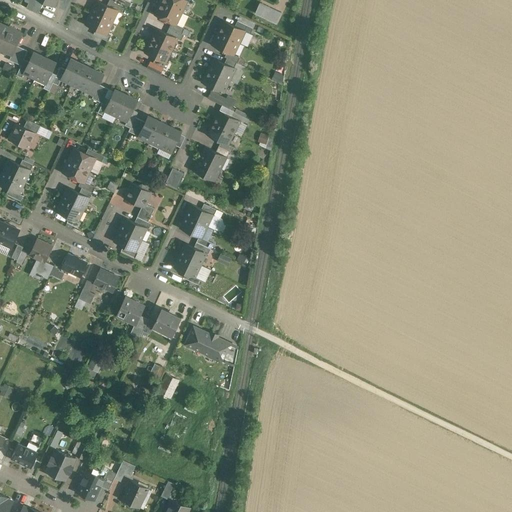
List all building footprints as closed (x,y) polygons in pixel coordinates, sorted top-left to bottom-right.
[(42,0),(25,0),(25,1),(29,3),(41,8),(44,1),(42,0)] [(120,5),(110,0),(109,0),(107,5),(117,10),(122,12),(125,6),(120,4),(120,5)] [(187,0),(186,0),(162,0),(161,3),(181,12),(187,0)] [(107,5),(97,1),(92,12),(112,22),(117,10),(107,5)] [(281,12),(260,2),(255,13),(276,23),(281,12)] [(41,8),(29,3),(26,7),(39,13),(41,8)] [(181,12),(161,3),(155,14),(172,22),(175,24),(176,24),(181,12)] [(112,22),(92,12),(86,24),(96,29),(106,33),(112,22)] [(235,26),(224,21),(219,33),(239,42),(244,30),(235,26)] [(253,28),(237,21),(235,26),(244,30),(250,33),(253,28)] [(185,28),(176,24),(175,24),(172,22),(169,27),(182,33),(185,28)] [(9,27),(2,23),(0,27),(0,47),(1,48),(0,49),(0,50),(6,53),(7,51),(12,53),(16,45),(22,33),(15,30),(16,28),(10,25),(9,27)] [(182,33),(169,27),(167,33),(177,38),(181,40),(184,34),(182,33)] [(167,33),(157,28),(151,40),(171,49),(177,38),(167,33)] [(106,33),(96,29),(93,34),(108,41),(111,35),(106,33)] [(239,42),(219,33),(213,45),(227,51),(233,54),(239,42)] [(171,49),(151,40),(146,52),(156,56),(166,61),(171,49)] [(16,45),(12,53),(9,59),(15,62),(22,48),(16,45)] [(22,48),(15,62),(21,65),(24,59),(28,50),(22,48)] [(240,57),(233,54),(227,51),(225,57),(227,58),(238,63),(240,57)] [(29,61),(24,72),(35,77),(45,57),(34,52),(29,61)] [(169,63),(166,61),(156,56),(153,62),(163,67),(166,68),(169,63)] [(45,57),(35,77),(46,82),(47,82),(51,72),(56,62),(45,57)] [(66,69),(61,78),(62,78),(73,83),(82,63),(71,58),(66,69)] [(224,63),(214,58),(209,70),(229,79),(234,68),(224,63)] [(238,63),(227,58),(224,63),(234,68),(235,68),(238,63)] [(29,61),(24,59),(21,65),(17,75),(22,77),(24,72),(29,61)] [(163,67),(153,62),(150,68),(160,73),(163,67)] [(82,63),(73,83),(83,88),(93,69),(82,63)] [(57,74),(53,82),(58,85),(62,78),(61,78),(66,69),(60,67),(57,74)] [(93,69),(83,88),(94,94),(99,84),(104,74),(93,69)] [(229,79),(209,70),(203,82),(223,91),(229,79)] [(51,72),(47,82),(46,82),(44,88),(49,90),(53,82),(57,74),(51,72)] [(99,84),(94,94),(92,98),(97,100),(104,86),(99,84)] [(104,86),(97,100),(102,102),(105,96),(109,89),(104,86)] [(110,99),(106,109),(117,115),(126,94),(115,89),(110,99)] [(126,94),(117,115),(128,120),(133,109),(137,99),(126,94)] [(102,102),(98,112),(103,115),(106,109),(110,99),(105,96),(102,102)] [(133,109),(128,120),(125,125),(131,127),(136,117),(138,112),(133,109)] [(231,116),(219,110),(214,122),(233,132),(239,120),(231,116)] [(250,118),(233,110),(231,116),(239,120),(247,124),(250,118)] [(145,121),(139,135),(150,141),(159,121),(148,116),(145,121)] [(136,117),(131,127),(129,131),(134,133),(141,119),(136,117)] [(40,125),(27,119),(23,127),(35,133),(34,133),(36,134),(40,125)] [(141,119),(134,133),(139,135),(145,121),(141,119)] [(159,121),(150,141),(161,146),(170,126),(159,121)] [(233,132),(214,122),(208,133),(221,140),(228,143),(233,132)] [(23,127),(16,124),(10,139),(28,147),(34,133),(35,133),(23,127)] [(170,126),(161,146),(172,151),(175,144),(180,133),(181,131),(170,126)] [(186,136),(180,133),(175,144),(180,147),(186,136)] [(268,145),(268,141),(272,141),(273,135),(261,133),(259,144),(268,145)] [(228,143),(221,140),(219,146),(230,151),(231,152),(234,146),(228,143)] [(216,151),(206,146),(200,158),(220,167),(226,156),(216,151)] [(230,151),(219,146),(216,151),(226,156),(227,157),(230,151)] [(86,153),(75,148),(69,160),(89,169),(95,158),(86,153)] [(104,155),(88,148),(86,153),(95,158),(102,161),(104,155)] [(220,167),(200,158),(195,169),(214,179),(220,167)] [(33,164),(23,159),(20,165),(30,169),(31,170),(33,164)] [(20,165),(10,160),(4,172),(24,181),(30,169),(20,165)] [(89,169),(69,160),(64,172),(81,180),(84,181),(89,169)] [(185,173),(173,167),(166,182),(177,188),(185,173)] [(24,181),(4,172),(0,179),(0,184),(9,188),(18,193),(24,181)] [(96,186),(84,181),(81,180),(78,185),(82,187),(93,192),(96,186)] [(142,184),(140,185),(139,186),(133,183),(126,197),(142,205),(144,206),(145,203),(151,191),(147,190),(148,189),(147,186),(142,184)] [(79,192),(69,187),(63,199),(83,209),(89,197),(79,192)] [(93,192),(82,187),(79,192),(89,197),(90,198),(93,192)] [(18,193),(9,188),(6,194),(21,201),(23,195),(18,193)] [(83,209),(63,199),(57,211),(70,217),(77,220),(83,209)] [(155,207),(145,203),(144,206),(142,205),(137,216),(148,221),(155,207)] [(219,210),(204,203),(202,208),(212,213),(216,215),(219,210)] [(202,208),(192,204),(187,216),(207,225),(212,213),(202,208)] [(148,221),(137,216),(135,221),(146,227),(149,228),(152,223),(148,221)] [(207,225),(187,216),(181,227),(199,236),(201,237),(207,225)] [(80,222),(77,220),(70,217),(67,222),(73,225),(78,227),(80,222)] [(135,221),(126,217),(121,229),(141,239),(146,227),(135,221)] [(19,230),(5,223),(6,223),(5,223),(0,234),(0,243),(11,248),(19,230)] [(141,239),(121,229),(115,241),(124,245),(135,251),(141,239)] [(214,243),(201,237),(199,236),(197,241),(211,248),(214,243)] [(52,246),(37,238),(30,254),(37,258),(31,271),(42,277),(43,276),(42,276),(48,263),(45,262),(45,261),(52,246)] [(211,248),(197,241),(194,247),(206,252),(208,254),(211,248)] [(194,247),(186,243),(181,255),(200,264),(206,252),(194,247)] [(18,244),(12,257),(17,259),(22,250),(23,246),(18,244)] [(135,251),(124,245),(121,251),(136,257),(138,252),(135,251)] [(28,253),(22,250),(17,259),(17,261),(23,264),(28,253)] [(86,263),(68,254),(61,269),(79,277),(86,263)] [(200,264),(181,255),(175,267),(186,272),(195,276),(200,264)] [(48,263),(42,276),(43,276),(48,279),(54,265),(45,261),(45,262),(48,263)] [(59,270),(54,268),(50,275),(56,277),(59,270)] [(119,277),(100,268),(93,283),(112,291),(119,277)] [(195,276),(186,272),(183,277),(198,284),(201,279),(195,276)] [(90,291),(93,283),(87,280),(83,288),(90,291)] [(95,294),(90,291),(83,288),(79,298),(86,301),(90,303),(95,294)] [(145,305),(126,296),(117,314),(135,323),(136,323),(140,315),(145,305)] [(86,301),(79,298),(75,307),(82,310),(86,301)] [(181,318),(162,308),(155,321),(152,326),(153,327),(172,336),(181,318)] [(140,315),(136,323),(135,323),(130,333),(140,338),(143,331),(149,319),(140,315)] [(149,319),(143,331),(150,334),(153,327),(152,326),(155,321),(149,319)] [(239,347),(194,326),(186,344),(201,351),(203,350),(204,352),(208,354),(212,353),(214,353),(215,355),(232,363),(235,364),(239,347)] [(86,373),(95,377),(105,356),(96,352),(86,373)] [(160,366),(155,363),(150,374),(155,376),(160,366)] [(160,366),(155,376),(160,379),(165,368),(160,366)] [(166,373),(157,391),(170,397),(179,379),(166,373)] [(5,382),(1,392),(9,396),(14,386),(5,382)] [(57,432),(52,442),(58,445),(62,435),(57,432)] [(26,447),(18,443),(11,458),(31,467),(38,452),(36,451),(39,445),(29,440),(26,447)] [(83,442),(76,455),(83,459),(90,445),(83,442)] [(76,457),(56,448),(53,456),(52,455),(48,462),(49,463),(46,470),(66,479),(69,472),(70,472),(73,465),(72,465),(76,457)] [(88,450),(84,459),(89,461),(93,452),(88,450)] [(136,465),(123,460),(121,465),(127,468),(124,473),(131,476),(136,465)] [(121,465),(115,478),(121,481),(124,473),(127,468),(121,465)] [(82,480),(100,488),(101,485),(104,478),(99,475),(101,471),(92,467),(90,471),(87,470),(82,480)] [(116,473),(108,469),(104,478),(101,485),(109,489),(116,473)] [(148,488),(130,479),(129,480),(130,480),(126,488),(125,488),(128,489),(123,499),(123,498),(123,499),(140,507),(140,506),(139,506),(148,488)] [(100,488),(82,480),(77,491),(95,499),(100,488)] [(168,480),(162,493),(169,496),(175,483),(168,480)] [(1,494),(0,495),(0,511),(7,511),(13,501),(7,498),(7,497),(1,494)] [(172,499),(166,511),(186,511),(189,507),(191,507),(172,498),(171,498),(172,499)]
